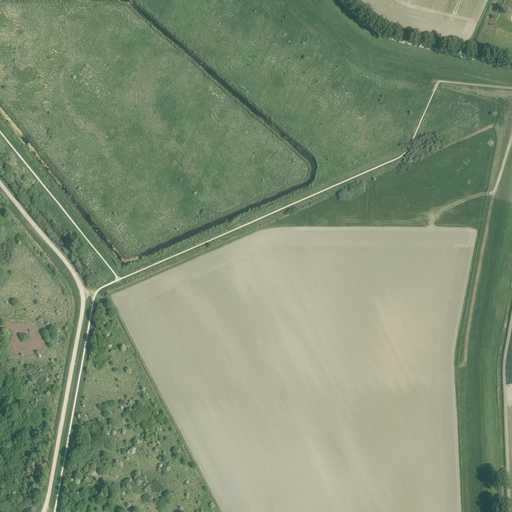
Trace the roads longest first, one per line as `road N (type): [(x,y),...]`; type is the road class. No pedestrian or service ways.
road 1 (track): [(511,263),(494,373),(500,511)]
road 2 (unclassified): [(511,68),(390,38),(340,0)]
road 3 (track): [(457,367),(465,365),(495,189)]
